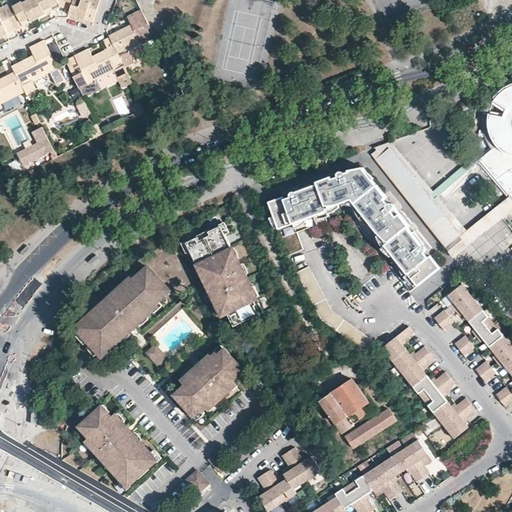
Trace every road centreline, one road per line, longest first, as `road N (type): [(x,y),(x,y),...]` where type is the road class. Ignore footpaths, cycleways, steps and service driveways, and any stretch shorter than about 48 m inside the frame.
road 1 (secondary): [(0,370),(34,301),(69,263),(149,203),(223,167),(398,109),(511,51)]
road 2 (secondary): [(511,32),(440,70),(185,158),(138,183),(54,244),(23,278),(0,327)]
road 3 (residential): [(511,439),(396,294),(379,307)]
road 4 (residential): [(0,56),(57,28),(95,33),(109,0)]
road 5 (residential): [(117,511),(0,442)]
